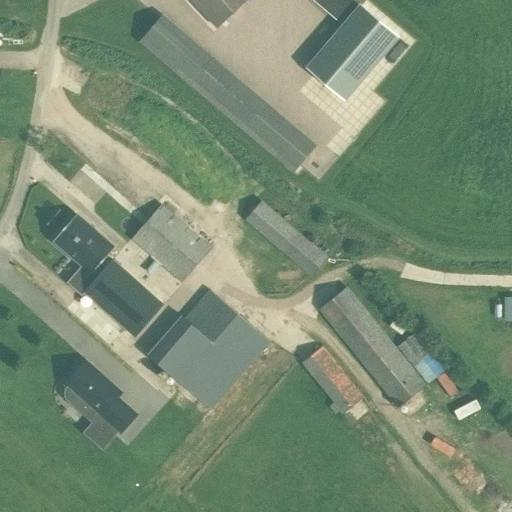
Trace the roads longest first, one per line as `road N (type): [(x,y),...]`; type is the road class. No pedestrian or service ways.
road 1 (track): [(40,93),(192,202),(255,301),(291,302),(371,262),(443,279),(511,281)]
road 2 (unclassified): [(0,229),(26,164),(53,0)]
